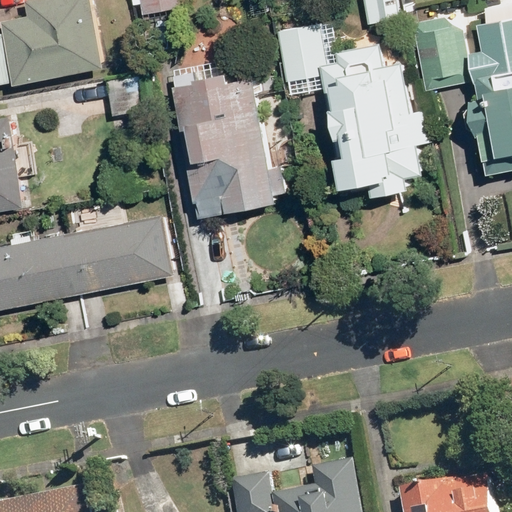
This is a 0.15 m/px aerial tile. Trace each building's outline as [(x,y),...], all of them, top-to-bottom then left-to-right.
[(33,0),(36,13),(8,18),(20,82),(111,65),(98,0),(33,0)] [(192,1),(192,0),(149,0),(152,10),(192,1)] [(406,17),(404,0),(373,0),(376,21),(406,17)] [(479,78),(469,25),(451,13),(419,19),(433,87),(479,78)] [(511,168),(511,15),(484,20),(489,47),(476,50),(487,95),(475,96),(480,128),(485,127),(495,171),(511,168)] [(418,105),(409,57),(356,67),(353,54),(333,58),(325,19),(286,26),(296,78),(328,72),(349,184),(377,179),(380,193),(433,183),(425,140),(439,137),(432,102),(418,105)] [(283,197),(261,73),(238,77),(236,68),(202,74),(203,78),(180,82),(199,190),(229,207),(283,197)] [(150,74),(114,82),(120,113),(140,109),(143,123),(160,119),(150,74)] [(0,209),(32,204),(16,114),(0,116),(0,209)] [(167,211),(0,243),(0,307),(179,272),(167,211)] [(323,484),(282,491),(285,511),(372,511),(363,457),(320,464),(323,484)] [(508,511),(500,469),(408,486),(412,511),(508,511)] [(283,511),(276,470),(242,476),(247,511),(283,511)] [(98,511),(93,483),(0,500),(0,511),(98,511)]
